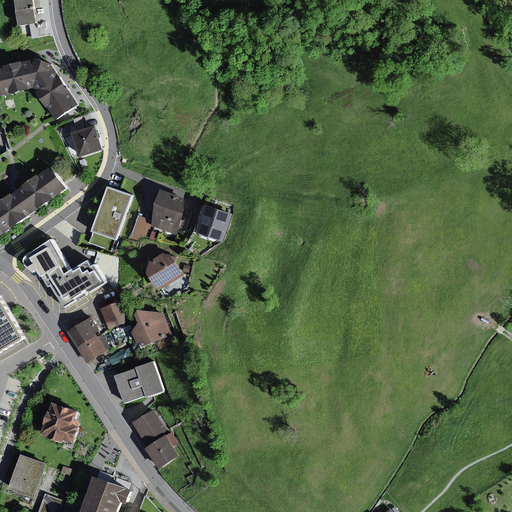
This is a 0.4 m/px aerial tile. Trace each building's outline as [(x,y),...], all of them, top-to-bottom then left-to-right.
[(38,0),(19,0),(23,23),(42,21),(38,0)] [(58,62),(57,61),(42,56),(0,66),(0,86),(2,94),(40,85),(41,85),(62,118),(86,102),(58,62)] [(98,117),(73,123),(81,155),(106,149),(98,117)] [(56,163),(21,189),(37,212),(73,186),(56,163)] [(138,194),(114,185),(98,230),(123,239),(138,194)] [(0,238),(37,212),(21,189),(0,203),(0,238)] [(167,189),(157,217),(144,212),(137,233),(153,239),(158,224),(178,231),(190,197),(167,189)] [(237,211),(211,202),(200,231),(227,240),(237,211)] [(48,225),(33,238),(47,254),(52,250),(62,241),(48,225)] [(61,260),(52,250),(47,254),(33,238),(15,254),(38,280),(46,273),(61,260)] [(153,275),(164,289),(190,273),(177,253),(167,251),(155,259),(153,275)] [(57,289),(60,286),(72,305),(115,280),(104,264),(99,266),(95,259),(76,268),(67,255),(46,273),(57,289)] [(0,293),(0,355),(30,337),(2,292),(0,293)] [(127,299),(106,308),(114,328),(135,319),(127,299)] [(152,342),(153,344),(178,333),(169,312),(144,310),(142,314),(145,321),(136,331),(143,345),(152,342)] [(73,331),(83,346),(102,334),(101,332),(105,330),(97,317),(92,320),(92,319),(73,331)] [(103,336),(102,334),(83,346),(92,362),(111,350),(112,351),(116,348),(107,334),(103,336)] [(161,359),(122,374),(132,400),(171,386),(161,359)] [(79,444),(85,425),(78,423),(82,409),(58,402),(48,435),(79,444)] [(138,421),(153,444),(173,431),(158,408),(138,421)] [(176,429),(173,431),(153,444),(150,446),(166,471),(185,458),(177,446),(184,441),(176,429)] [(51,462),(27,455),(16,488),(40,496),(51,462)] [(137,486),(102,474),(87,511),(147,511),(144,511),(122,511),(127,499),(132,500),(137,486)] [(63,511),(68,500),(50,493),(43,511),(63,511)]
